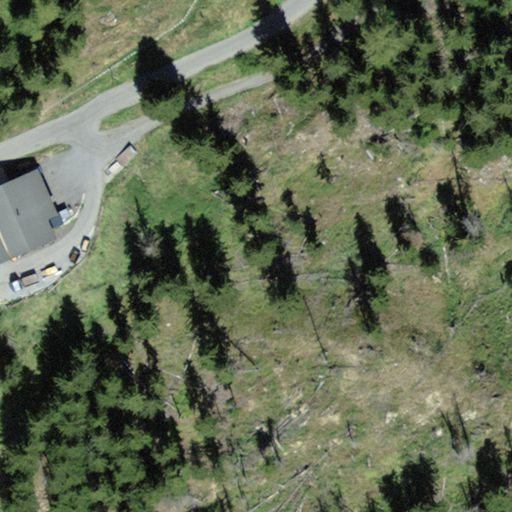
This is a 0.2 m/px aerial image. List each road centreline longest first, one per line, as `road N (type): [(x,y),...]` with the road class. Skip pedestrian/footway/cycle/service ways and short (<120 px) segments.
road 1 (residential): [(382,0),(338,38),(258,84),(98,144),(68,125)]
road 2 (residential): [(68,125),(260,37),(303,0)]
